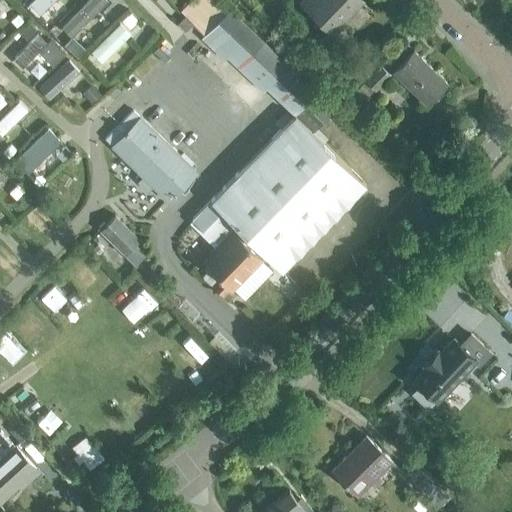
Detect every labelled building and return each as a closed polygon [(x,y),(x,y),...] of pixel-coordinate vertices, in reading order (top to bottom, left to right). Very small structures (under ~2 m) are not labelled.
[(39,14),(53,0),(32,0),(29,4),(39,14)] [(67,37),(102,4),(97,0),(88,0),(59,28),(67,37)] [(318,32),(328,41),(346,23),(344,21),(362,2),(359,0),(321,0),(310,13),(323,26),(318,32)] [(297,114),(319,91),(233,8),(207,35),(265,90),(268,87),(297,114)] [(101,61),(130,33),(120,22),(91,51),(101,61)] [(38,51),(53,65),(65,53),(50,39),(47,42),(38,33),(13,59),(22,68),(38,51)] [(393,73),(426,105),(447,84),(414,51),(393,73)] [(49,98),(79,71),(68,59),(39,86),(49,98)] [(364,81),(375,92),(391,75),(380,65),(364,81)] [(213,237),(227,223),(232,219),(282,269),(367,185),(313,130),(336,108),(319,91),(297,114),(193,218),(213,237)] [(0,132),(2,134),(27,109),(19,101),(0,119),(0,132)] [(107,137),(170,199),(198,171),(135,108),(107,137)] [(33,159),(55,137),(47,129),(25,151),(33,159)] [(101,228),(126,253),(140,238),(116,213),(101,228)] [(227,223),(213,237),(219,243),(202,260),(210,268),(203,276),(222,295),(229,287),(231,289),(262,258),(227,223)] [(478,364),(489,351),(471,334),(460,345),(453,339),(415,379),(420,385),(412,394),(427,407),(435,398),(437,400),(447,389),(454,396),(462,386),(456,380),(474,360),(478,364)] [(0,500),(36,467),(0,429),(0,500)] [(370,483),(375,488),(381,482),(376,477),(391,461),(366,436),(332,469),(358,495),(370,483)] [(401,472),(439,507),(449,496),(411,461),(401,472)] [(313,511),(300,495),(296,499),(289,490),(263,511),(264,511),(313,511)]
